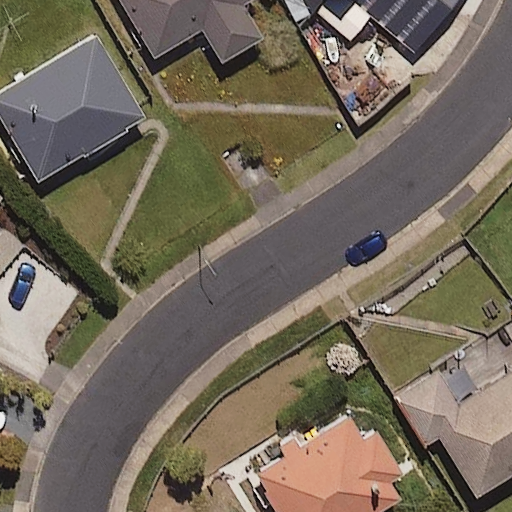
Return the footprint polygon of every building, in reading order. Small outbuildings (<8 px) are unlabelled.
[(124,0),(156,51),(203,22),(225,57),(262,34),(243,2),(247,0),(124,0)] [(350,0),(349,2),(413,50),(451,0),(350,0)] [(96,35),(0,91),(0,116),(38,179),(145,116),(96,35)] [(437,366),(390,396),(423,448),(437,439),(475,497),(511,473),(511,363),(458,398),(437,366)] [(284,452),(254,470),(279,511),(372,511),(399,496),(389,480),(404,471),(377,427),(364,434),(351,413),(301,443),(294,431),(277,441),(284,452)]
